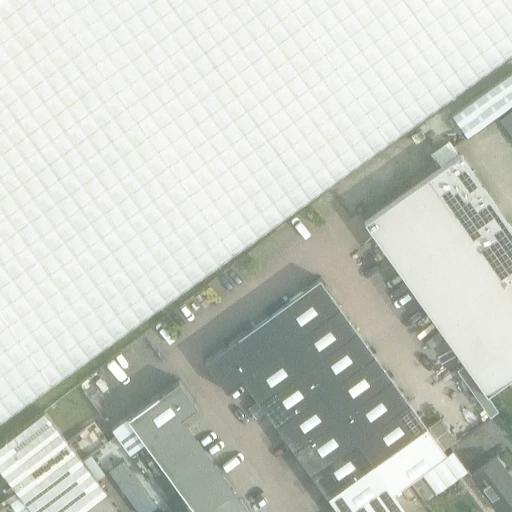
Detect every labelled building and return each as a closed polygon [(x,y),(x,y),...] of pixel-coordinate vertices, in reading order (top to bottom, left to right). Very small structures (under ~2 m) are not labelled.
[(511,0),(0,0),(0,419),(511,51),(511,0)] [(511,71),(450,116),(465,137),(511,103),(511,71)] [(511,109),(498,119),(511,137),(511,109)] [(458,153),(363,220),(413,289),(437,324),(486,393),(511,374),(511,228),(508,222),(458,153)] [(366,165),(334,186),(356,220),(403,190),(390,170),(383,174),(391,187),(384,192),(366,165)] [(319,277),(266,316),(286,344),(339,305),(319,277)] [(339,305),(286,344),(304,367),(356,329),(339,305)] [(266,316),(202,362),(203,362),(224,391),(230,387),(240,380),(256,402),(304,367),(286,344),(266,316)] [(321,392),(274,426),(291,450),(341,414),(324,390),(374,354),(356,329),(304,367),(321,392)] [(374,354),(324,390),(341,414),(391,378),(374,354)] [(304,367),(256,402),(274,426),(321,392),(304,367)] [(391,378),(341,414),(359,438),(409,401),(391,378)] [(126,417),(111,429),(129,453),(144,442),(180,418),(196,406),(177,380),(126,417)] [(409,401),(359,438),(375,460),(425,424),(409,401)] [(43,412),(0,445),(0,471),(10,484),(13,488),(31,511),(81,511),(106,493),(90,473),(74,452),(43,412)] [(341,414),(291,450),(309,474),(359,438),(341,414)] [(180,418),(144,442),(162,466),(197,441),(180,418)] [(359,438),(309,474),(326,498),(372,464),(372,465),(373,465),(371,463),(375,460),(359,438)] [(197,441),(162,466),(180,492),(215,466),(197,441)] [(420,474),(410,482),(425,501),(434,494),(466,471),(451,451),(420,474)] [(511,479),(494,456),(469,476),(496,511),(500,511),(511,503),(511,479)] [(132,463),(118,473),(144,511),(159,511),(164,509),(132,463)] [(406,511),(373,465),(372,465),(372,464),(326,498),(336,511),(406,511)] [(215,466),(180,492),(195,511),(201,511),(232,490),(215,466)] [(201,511),(248,511),(232,490),(201,511)]
